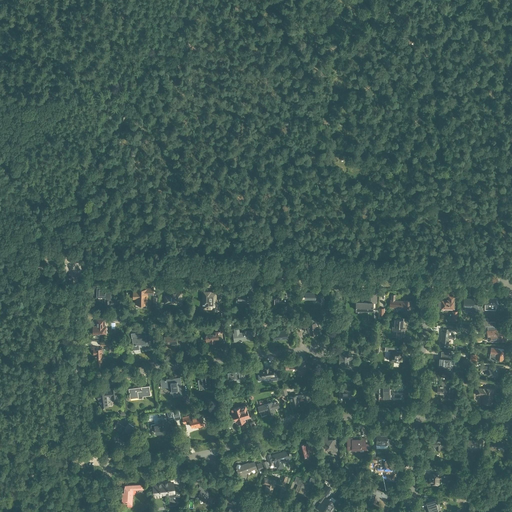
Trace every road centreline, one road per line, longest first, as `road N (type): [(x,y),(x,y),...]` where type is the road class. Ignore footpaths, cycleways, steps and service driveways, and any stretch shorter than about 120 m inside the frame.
road 1 (residential): [(77,380),(76,270),(337,277)]
road 2 (residential): [(77,380),(311,348)]
road 3 (residential): [(417,417),(428,280)]
road 4 (residential): [(210,453),(326,419)]
